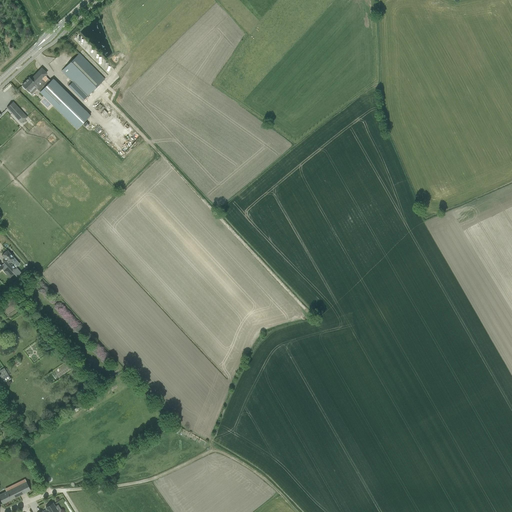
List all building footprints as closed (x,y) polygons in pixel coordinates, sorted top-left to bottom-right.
[(62,71),(65,75),(87,96),(104,79),(79,54),(62,71)] [(38,87),(44,82),(41,79),(46,73),(45,72),(41,68),(31,79),(29,78),(22,85),(28,91),(33,86),(37,89),(38,87)] [(90,115),(53,79),(40,92),(77,129),(90,115)] [(7,108),(11,112),(12,111),(19,119),(18,120),(21,123),(27,117),(13,102),(7,108)] [(7,250),(2,255),(5,259),(10,265),(7,267),(12,272),(13,272),(14,274),(18,279),(23,275),(20,272),(20,273),(16,269),(17,268),(14,265),(10,261),(14,258),(12,256),(13,256),(11,254),(7,250)] [(0,264),(0,270),(2,269),(10,278),(14,274),(13,272),(12,272),(7,267),(5,270),(0,264)] [(0,371),(1,374),(0,374),(0,385),(10,379),(4,368),(0,370),(0,371)] [(6,492),(0,494),(0,498),(0,499),(2,504),(30,490),(26,482),(6,492)] [(47,509),(42,511),(40,511),(58,511),(61,510),(58,505),(55,507),(53,503),(51,504),(50,504),(47,506),(48,506),(45,508),(47,509)]
